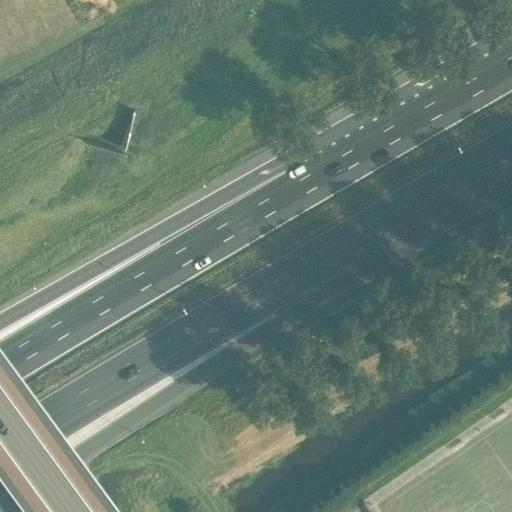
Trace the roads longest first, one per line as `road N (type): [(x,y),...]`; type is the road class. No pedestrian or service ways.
road 1 (motorway): [(0,503),(349,243)]
road 2 (motorway): [(0,456),(349,243)]
road 3 (motorway): [(303,184),(0,370)]
road 4 (motorway): [(303,184),(0,329)]
road 5 (motorway): [(511,64),(303,184)]
road 6 (motorway): [(349,243),(511,149)]
road 7 (secondary): [(0,414),(71,511)]
